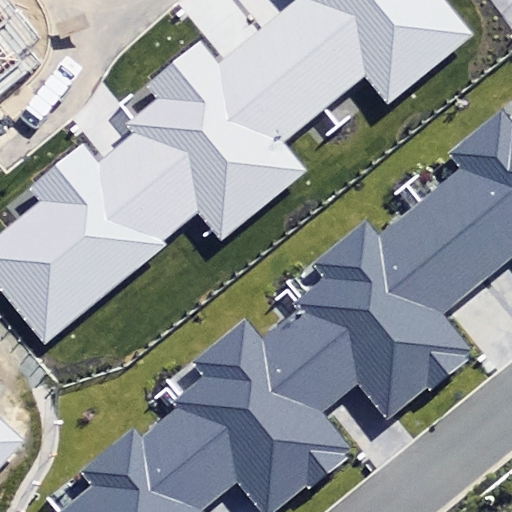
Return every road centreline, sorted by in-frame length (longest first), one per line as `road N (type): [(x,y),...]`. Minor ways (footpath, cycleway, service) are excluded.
road 1 (residential): [(12,133),(65,86),(93,0)]
road 2 (residential): [(389,511),(511,412)]
